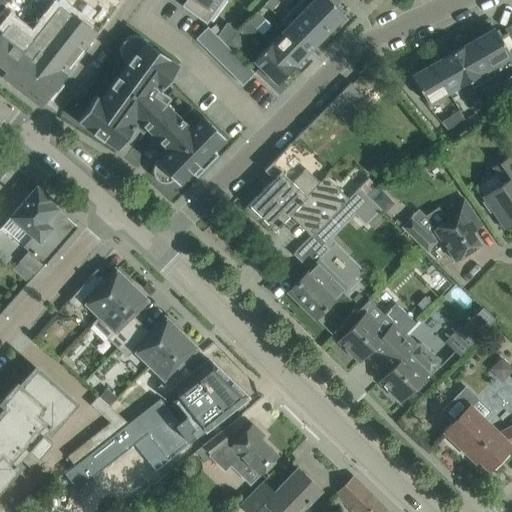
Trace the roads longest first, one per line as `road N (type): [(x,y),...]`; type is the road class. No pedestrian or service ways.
road 1 (residential): [(159,253),(359,48),(459,0)]
road 2 (tertiary): [(426,511),(159,253)]
road 3 (residential): [(34,144),(132,0)]
road 4 (residential): [(0,339),(110,209)]
